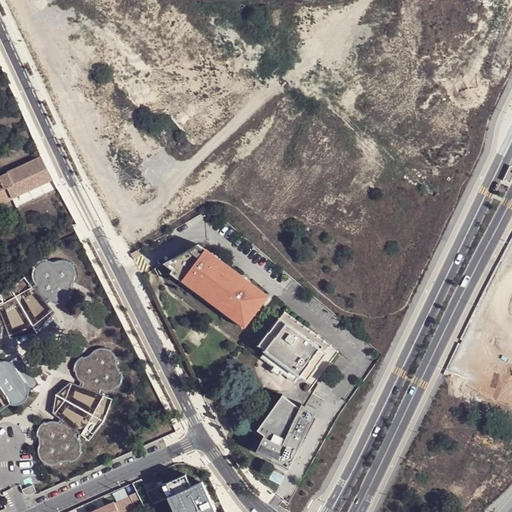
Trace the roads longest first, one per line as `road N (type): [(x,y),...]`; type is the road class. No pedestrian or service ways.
road 1 (residential): [(0,21),(203,436)]
road 2 (tertiary): [(511,148),(335,511)]
road 3 (tertiary): [(353,511),(511,190)]
road 4 (residential): [(203,436),(38,511)]
